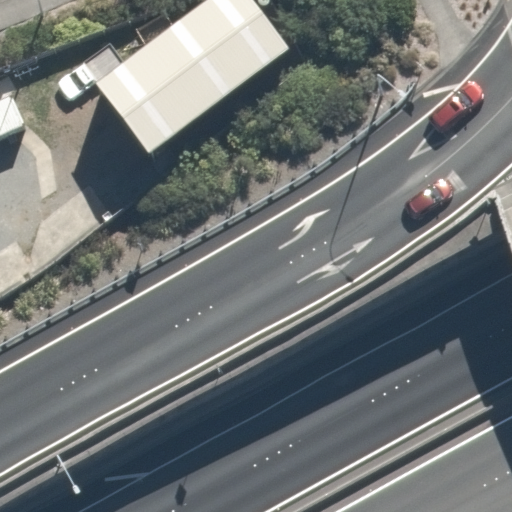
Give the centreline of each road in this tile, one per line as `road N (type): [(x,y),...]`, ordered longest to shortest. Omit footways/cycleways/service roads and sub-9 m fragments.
road 1 (trunk): [(0,415),(339,234),(511,114)]
road 2 (trunk): [(163,511),(511,318)]
